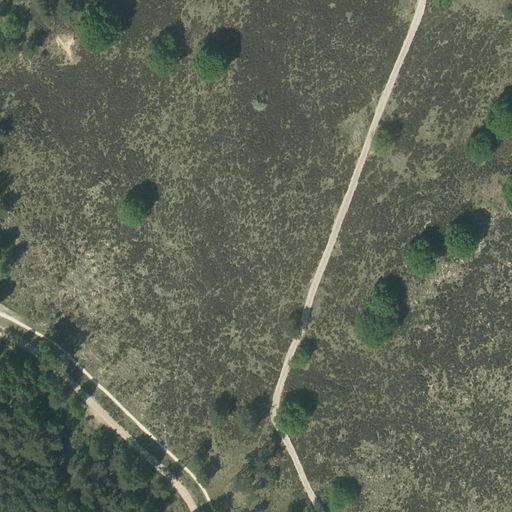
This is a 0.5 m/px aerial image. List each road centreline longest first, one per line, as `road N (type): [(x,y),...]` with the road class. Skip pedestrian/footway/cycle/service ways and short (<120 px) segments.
road 1 (track): [(316,511),(274,403),(422,0)]
road 2 (track): [(0,332),(57,369),(167,475),(194,511)]
